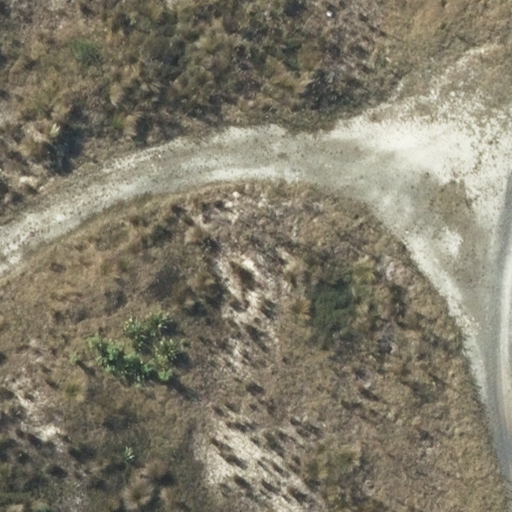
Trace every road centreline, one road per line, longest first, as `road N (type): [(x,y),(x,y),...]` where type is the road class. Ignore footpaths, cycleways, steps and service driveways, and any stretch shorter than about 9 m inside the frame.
road 1 (track): [(484,404),(384,167),(211,133),(0,249)]
road 2 (track): [(511,22),(484,404)]
